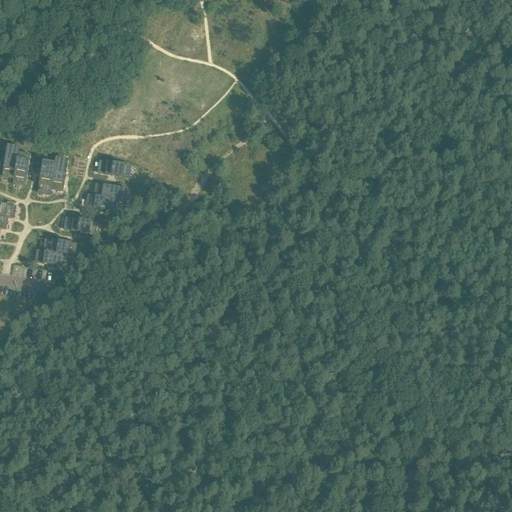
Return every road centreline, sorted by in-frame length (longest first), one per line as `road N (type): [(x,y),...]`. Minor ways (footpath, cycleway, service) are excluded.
road 1 (unknown): [(0,394),(379,0)]
road 2 (unknown): [(511,425),(422,511)]
